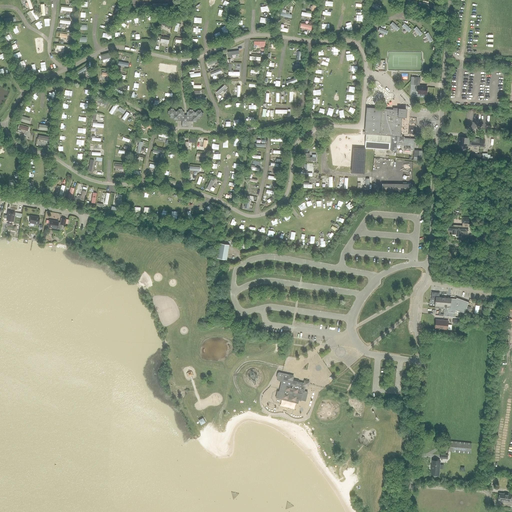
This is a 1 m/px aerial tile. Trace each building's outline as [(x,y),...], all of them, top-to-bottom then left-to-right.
[(376,2),(375,4),(372,3),(371,7),(380,11),(383,5),(376,2)] [(264,15),(261,19),(267,24),(270,19),(264,15)] [(390,24),(396,31),(399,27),(393,21),(390,24)] [(401,26),(408,32),(411,29),(404,23),(401,26)] [(416,26),(413,29),(419,36),(423,33),(416,26)] [(87,65),(76,72),(78,74),(88,68),(87,65)] [(418,93),(426,94),(427,87),(419,86),(420,78),(414,77),(413,85),(416,85),(416,91),(418,91),(418,93)] [(218,95),(227,87),(224,84),(215,92),(218,95)] [(114,91),(122,94),(123,91),(118,89),(118,88),(116,86),(114,91)] [(112,113),(117,106),(114,104),(109,111),(112,113)] [(272,116),(271,111),(270,112),(268,107),(263,108),(265,118),(272,116)] [(401,135),(400,135),(401,117),(406,117),(407,109),(398,108),(398,110),(393,110),(381,109),(367,108),(365,132),(363,132),(363,134),(366,134),(365,148),(389,150),(396,150),(397,145),(405,145),(405,151),(410,151),(410,150),(414,150),(413,157),(418,158),(419,151),(414,150),(415,139),(404,138),(404,137),(401,137),(401,135)] [(196,121),(197,120),(201,120),(201,117),(202,116),(203,116),(203,113),(202,113),(201,112),(201,110),(198,110),(198,112),(197,112),(194,112),(193,111),(193,110),(190,110),(189,111),(189,112),(187,112),(187,115),(184,115),(184,112),(183,112),(182,111),(182,109),(179,109),(179,110),(178,111),(175,111),(174,110),(174,109),(171,109),(171,110),(170,111),(168,111),(168,114),(170,114),(170,115),(170,118),(173,119),(174,119),(174,121),(177,121),(182,121),(182,126),(188,127),(188,121),(193,121),(193,122),(196,122),(196,121)] [(125,121),(130,114),(126,111),(121,118),(125,121)] [(467,149),(468,138),(459,137),(459,145),(463,145),(462,148),(467,149)] [(470,146),(484,147),(485,139),(471,138),(470,146)] [(351,148),(350,173),(363,173),(364,148),(351,148)] [(305,153),(305,161),(316,161),(316,157),(310,157),(310,153),(305,153)] [(95,172),(97,161),(90,159),(87,170),(95,172)] [(119,168),(118,171),(125,171),(126,164),(114,163),(114,168),(119,168)] [(206,188),(213,192),(214,188),(211,186),(213,182),(210,180),(206,188)] [(412,184),(382,184),(382,194),(412,195),(412,184)] [(467,233),(468,224),(471,224),(471,218),(462,217),(462,225),(453,225),(453,226),(447,226),(447,231),(449,231),(449,232),(451,232),(451,234),(456,235),(456,237),(460,237),(461,233),(467,233)] [(216,258),(227,260),(229,245),(219,243),(216,258)] [(442,309),(444,309),(443,316),(455,317),(455,313),(460,315),(461,312),(464,313),(468,302),(456,298),(456,299),(446,298),(445,297),(442,297),(442,298),(436,297),(435,308),(442,309)] [(442,328),(442,329),(451,330),(452,325),(448,325),(448,321),(436,320),(435,328),(442,328)] [(304,391),(306,386),(306,384),(299,382),(293,380),(293,379),(292,379),(290,376),(290,375),(279,372),(277,373),(276,378),(278,381),(281,382),(279,392),(277,391),(276,398),(298,404),(299,401),(301,401),(301,399),(304,400),(306,392),(307,392),(304,391)] [(449,441),(448,451),(470,454),(471,443),(449,441)] [(440,465),(440,461),(432,461),(431,475),(439,475),(439,469),(443,469),(444,465),(440,465)] [(504,494),(500,493),(499,501),(505,502),(511,503),(511,494),(504,493),(504,494)]
